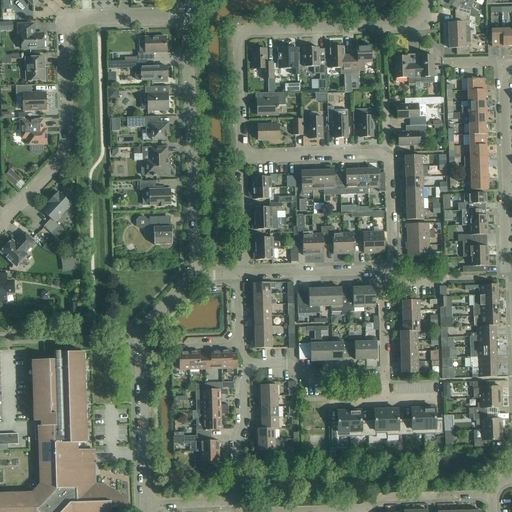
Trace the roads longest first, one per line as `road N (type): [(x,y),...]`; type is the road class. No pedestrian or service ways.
road 1 (residential): [(0,225),(64,154),(69,25),(186,15)]
road 2 (residential): [(241,158),(243,32),(412,25),(425,18),(425,0)]
road 3 (residential): [(193,276),(186,15)]
road 4 (residential): [(382,270),(392,251),(390,167),(382,155),(241,158)]
road 5 (residential): [(144,504),(140,339),(193,276)]
road 6 (residential): [(252,366),(284,362),(306,378),(385,375)]
road 7 (residential): [(237,501),(243,384),(252,366)]
road 8 (residential): [(245,274),(382,270)]
road 9 (residential): [(366,509),(382,497),(492,494)]
road 10 (residential): [(511,190),(508,66)]
